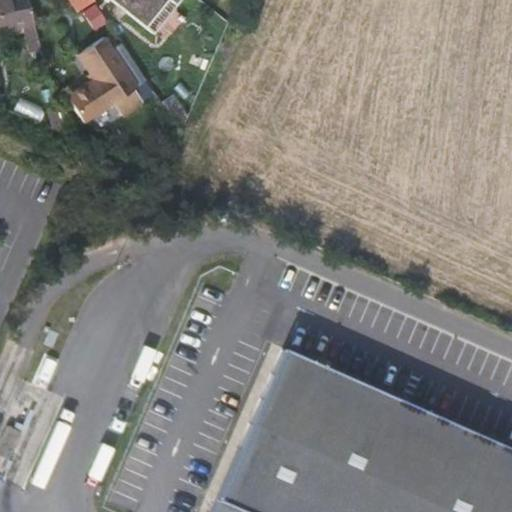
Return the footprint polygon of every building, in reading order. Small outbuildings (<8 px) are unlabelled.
[(0,0),(0,34),(33,28),(24,0),(0,0)] [(70,0),(77,11),(93,0),(70,0)] [(110,0),(147,29),(171,0),(110,0)] [(174,11),(155,29),(164,37),(182,19),(174,11)] [(137,88),(104,38),(77,56),(94,81),(67,99),(83,123),(137,88)] [(511,511),(511,453),(267,348),(196,511),(511,511)]
